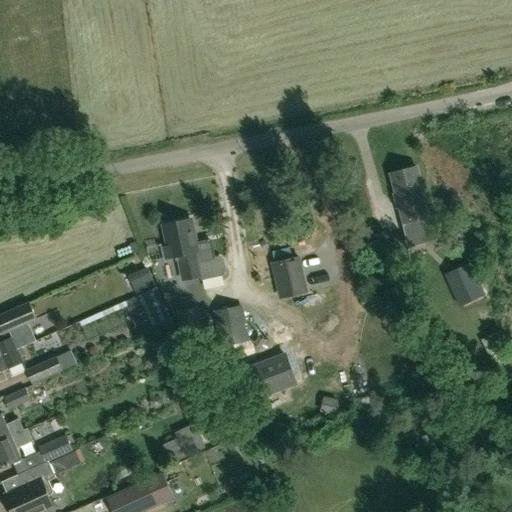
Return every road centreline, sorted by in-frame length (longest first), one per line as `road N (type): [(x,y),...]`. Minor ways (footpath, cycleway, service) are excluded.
road 1 (residential): [(0,191),(511,91)]
road 2 (track): [(283,137),(317,187),(349,295),(344,324),(320,349)]
